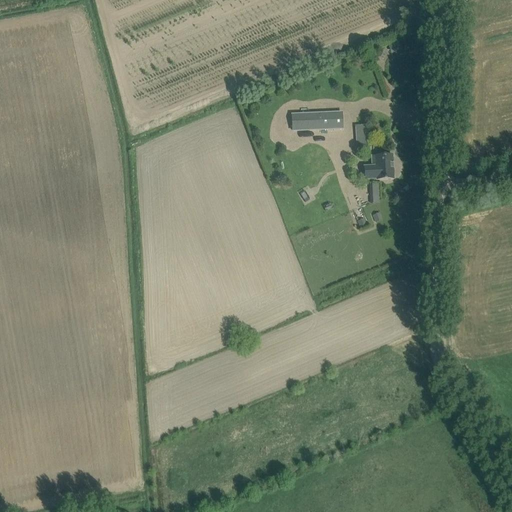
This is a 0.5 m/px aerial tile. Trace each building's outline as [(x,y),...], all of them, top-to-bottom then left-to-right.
[(401,48),(399,41),(390,44),(393,51),(401,48)] [(342,113),(292,115),(293,131),(343,129),(342,113)] [(367,150),(366,125),(354,125),(355,150),(367,150)] [(376,181),(394,180),(393,156),(375,157),(376,181)] [(379,185),(370,185),(371,196),(379,196),(379,185)] [(291,399),(288,393),(277,398),(279,404),(291,399)]
